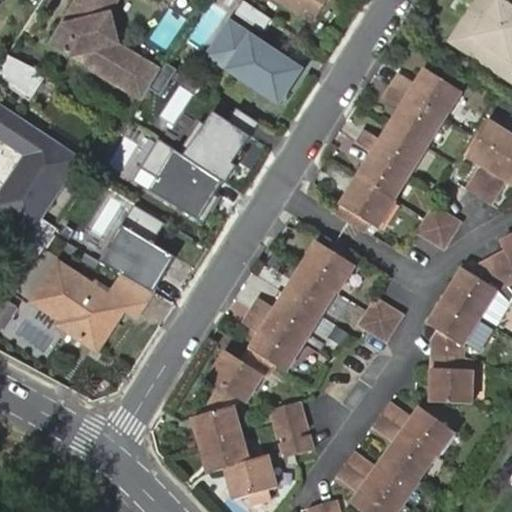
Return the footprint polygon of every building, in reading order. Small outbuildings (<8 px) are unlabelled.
[(49,45),(143,100),(162,68),(121,44),(112,12),(118,0),(87,0),(83,7),(75,2),(49,45)] [(276,0),(311,23),(326,0),(276,0)] [(511,72),(511,0),(496,0),(493,5),(483,5),(473,20),(476,31),(467,44),(511,72)] [(292,87),(302,70),(252,36),(238,27),(217,58),(231,67),(229,70),(280,104),(292,87)] [(8,55),(0,67),(0,80),(31,101),(49,76),(8,55)] [(391,88),(444,121),(462,92),(426,69),(421,78),(423,84),(420,88),(416,86),(399,75),(391,88)] [(426,149),(444,121),(391,88),(383,100),(400,112),(405,113),(402,118),(396,119),(391,127),(426,149)] [(0,211),(32,232),(80,159),(0,106),(0,137),(27,156),(0,196),(0,211)] [(262,124),(242,110),(233,124),(218,114),(188,158),(225,182),(262,124)] [(465,193),(478,201),(510,148),(511,144),(511,139),(486,124),(465,159),(480,168),(465,193)] [(409,177),(426,149),(391,127),(386,134),(388,140),(385,145),(381,142),(364,132),(356,144),(373,155),(409,177)] [(198,221),(225,182),(162,140),(144,167),(159,177),(151,190),(198,221)] [(511,144),(510,148),(478,201),(491,209),(506,184),(511,187),(511,144)] [(393,201),(409,177),(373,155),(365,167),(367,173),(362,181),(393,201)] [(358,179),(362,181),(367,173),(365,167),(358,179)] [(356,191),(362,181),(358,179),(350,191),(356,191)] [(393,201),(362,181),(356,191),(350,191),(336,214),(367,233),(373,225),(379,228),(395,202),(393,201)] [(165,223),(139,207),(106,265),(125,275),(154,292),(156,293),(176,258),(153,245),(165,223)] [(434,208),(426,221),(451,237),(459,224),(439,212),(434,208)] [(451,237),(426,221),(418,234),(443,250),(451,237)] [(511,244),(511,240),(511,237),(501,245),(503,249),(511,244)] [(511,240),(511,244),(503,249),(506,253),(494,259),(507,286),(511,283),(511,240)] [(305,274),(336,293),(337,294),(355,266),(349,263),(354,255),(336,243),(331,251),(318,243),(308,259),(310,265),(305,274)] [(300,271),(305,274),(310,265),(308,259),(300,271)] [(498,291),(507,286),(494,259),(481,266),(475,276),(463,269),(457,278),(459,286),(452,288),(446,297),(481,319),(498,291)] [(154,292),(125,275),(111,297),(60,263),(35,302),(70,325),(67,330),(99,351),(126,309),(127,307),(130,303),(142,311),(154,292)] [(300,271),(292,284),(299,283),(305,274),(300,271)] [(285,296),(320,318),(336,293),(305,274),(299,283),(292,284),(285,296)] [(511,291),(507,286),(498,291),(481,319),(496,328),(511,301),(511,291)] [(251,313),(303,346),(320,318),(285,296),(280,304),(282,310),(280,314),(275,311),(258,301),(251,313)] [(463,347),(481,319),(446,297),(440,306),(442,314),(434,315),(428,325),(440,332),(433,342),(433,356),(463,357),(463,347)] [(377,302),(369,314),(393,329),(402,317),(377,302)] [(127,307),(126,309),(138,317),(142,311),(130,303),(127,307)] [(250,351),(275,368),(285,374),(303,346),(251,313),(243,326),(260,336),(264,339),(261,344),(255,344),(250,351)] [(393,329),(369,314),(361,327),(367,331),(386,342),(393,329)] [(260,336),(255,344),(261,344),(264,339),(260,336)] [(209,415),(232,409),(237,401),(245,406),(247,403),(263,378),(267,380),(275,368),(250,351),(242,364),(229,357),(223,366),(217,367),(207,383),(220,391),(207,412),(209,415)] [(225,354),(217,367),(223,366),(229,357),(225,354)] [(462,371),(463,357),(433,356),(432,370),(432,382),(437,387),(432,392),(431,404),(472,406),(473,372),(462,371)] [(381,412),(438,452),(455,429),(426,408),(420,417),(414,417),(390,400),(381,412)] [(271,415),(275,427),(303,419),(299,406),(271,415)] [(420,417),(426,408),(422,406),(414,417),(420,417)] [(200,447),(240,436),(232,409),(209,415),(197,418),(200,428),(197,433),(200,447)] [(386,456),(390,459),(419,480),(438,452),(381,412),(372,424),(397,442),(386,456)] [(303,419),(275,427),(278,441),(307,434),(303,419)] [(224,471),(229,469),(248,464),(240,436),(200,447),(204,461),(210,464),(212,474),(224,471)] [(301,456),(312,453),(308,439),(280,446),(282,455),(283,461),(301,456)] [(419,480),(390,459),(384,468),(378,467),(354,450),(345,463),(402,503),(419,480)] [(384,468),(390,459),(386,456),(378,467),(384,468)] [(248,464),(229,469),(232,479),(228,486),(232,502),(247,498),(249,507),(271,501),(269,492),(276,491),(267,459),(248,464)] [(207,475),(212,474),(210,464),(204,461),(207,475)] [(396,511),(402,503),(345,463),(336,475),(361,492),(362,499),(357,506),(364,511),(396,511)] [(353,504),(357,506),(362,499),(361,492),(353,504)] [(335,500),(322,504),(324,511),(338,511),(335,500)]
